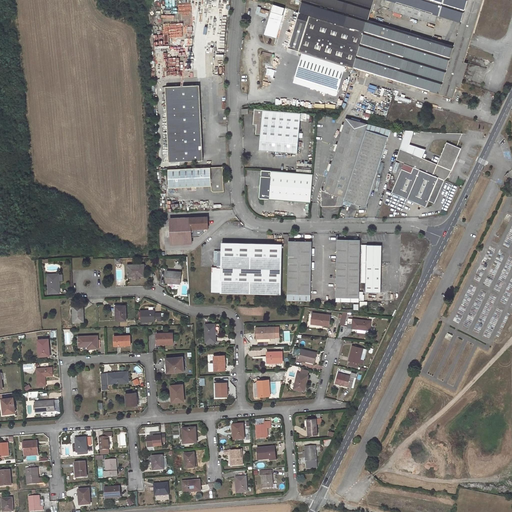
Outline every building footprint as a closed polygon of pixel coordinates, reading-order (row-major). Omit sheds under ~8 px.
[(302,0),(299,12),(332,22),(364,32),(353,68),(453,98),(483,0),(302,0)] [(271,11),(264,34),(273,37),(280,14),(271,11)] [(332,22),(299,12),(288,48),(321,58),(332,22)] [(332,22),(321,58),(353,68),(364,32),(332,22)] [(203,160),(200,85),(166,86),(166,93),(163,93),(164,99),(167,99),(170,162),(181,161),(181,164),(185,164),(185,161),(203,160)] [(301,113),(254,109),(253,124),(256,124),(255,134),(261,134),(260,149),(298,153),(299,138),(302,138),(303,133),(299,133),(301,113)] [(344,201),(368,124),(345,118),(321,194),(321,206),(343,206),(344,201)] [(368,124),(344,201),(359,205),(359,207),(362,206),(362,207),(369,206),(368,202),(391,130),(368,124)] [(451,174),(462,148),(447,142),(438,164),(413,153),(407,151),(409,146),(414,131),(406,130),(397,159),(414,167),(420,169),(445,180),(447,179),(448,178),(451,175),(451,174)] [(169,187),(212,186),(212,190),(213,192),(224,191),(224,187),(222,186),(222,184),(224,182),(223,166),(168,169),(169,187)] [(408,198),(420,169),(414,167),(402,196),(408,198)] [(420,169),(408,198),(426,207),(429,201),(435,203),(445,180),(420,169)] [(313,174),(262,170),(259,197),(261,198),(311,203),(313,174)] [(209,217),(171,219),(173,244),(193,243),(193,237),(202,237),(210,229),(209,217)] [(338,239),(336,297),(359,298),(361,240),(338,239)] [(311,295),(312,241),(289,241),(288,294),(311,295)] [(217,266),(217,267),(215,267),(212,267),(212,293),(282,294),(283,244),(222,243),(222,251),(215,251),(215,266),(217,266)] [(382,245),(363,244),(362,291),(381,292),(382,245)] [(144,265),(128,265),(128,276),(134,276),(139,276),(145,276),(144,265)] [(167,271),(167,283),(174,283),(180,284),(181,272),(167,271)] [(59,273),(48,274),(49,293),(60,292),(59,280),(59,274),(59,273)] [(126,305),(116,306),(116,312),(117,312),(117,320),(127,320),(126,305)] [(83,306),(73,306),(74,322),(84,321),(83,306)] [(155,310),(140,311),(141,321),(155,321),(155,319),(155,312),(155,310)] [(312,313),(311,324),(329,326),(330,315),(312,313)] [(349,318),(348,327),(358,329),(370,330),(371,321),(349,318)] [(215,324),(205,324),(206,342),(208,342),(214,342),(216,342),(216,334),(215,334),(215,324)] [(279,327),(256,327),(257,338),(275,338),(275,337),(279,337),(279,327)] [(173,333),(156,333),(157,344),(174,344),(173,333)] [(130,335),(114,336),(115,346),(131,345),(130,335)] [(98,336),(79,336),(79,347),(88,346),(92,346),(92,348),(98,348),(98,336)] [(49,339),(38,339),(39,356),(50,355),(49,339)] [(364,360),(360,360),(363,348),(353,345),(349,361),(351,361),(359,363),(363,364),(364,360)] [(300,356),(299,359),(314,363),(317,353),(298,348),(296,355),(300,356)] [(282,351),(267,352),(267,362),(283,362),(282,351)] [(225,355),(214,356),(215,361),(210,362),(211,370),(226,370),(225,355)] [(183,357),(166,358),(167,364),(168,364),(169,372),(184,371),(183,357)] [(46,385),(45,376),(53,375),(52,367),(37,368),(38,386),(46,385)] [(127,371),(120,372),(120,373),(112,374),(112,373),(108,373),(109,383),(128,382),(127,371)] [(298,373),(294,389),(304,391),(306,384),(308,375),(300,373),(298,373)] [(338,373),(336,383),(352,388),(355,377),(338,373)] [(269,380),(258,381),(258,382),(256,382),(254,384),(255,397),(270,396),(269,380)] [(227,382),(216,383),(217,396),(228,395),(227,382)] [(183,384),(171,385),(172,402),(184,401),(183,384)] [(137,392),(126,393),(127,406),(137,405),(137,392)] [(13,397),(2,399),(3,407),(5,407),(6,413),(15,412),(13,397)] [(54,400),(35,402),(36,411),(49,410),(49,408),(54,407),(54,400)] [(317,418),(307,419),(309,436),(318,435),(317,418)] [(268,433),(267,428),(271,428),(271,421),(264,422),(264,424),(256,425),(257,438),(267,437),(267,433),(268,433)] [(243,424),(232,425),(234,440),(244,439),(243,424)] [(195,443),(194,433),(196,433),(196,428),(182,429),(184,444),(195,443)] [(109,449),(108,436),(112,436),(112,432),(104,433),(104,437),(99,437),(100,450),(101,450),(109,449)] [(150,436),(146,437),(147,447),(162,446),(162,442),(166,442),(165,434),(161,434),(161,436),(153,436),(150,436)] [(87,438),(76,439),(77,452),(88,451),(87,438)] [(36,441),(24,442),(25,456),(38,455),(36,441)] [(8,443),(0,443),(0,456),(9,456),(8,443)] [(306,457),(306,461),(317,460),(316,446),(305,447),(305,454),(306,454),(306,457)] [(271,447),(257,448),(258,458),(270,457),(270,458),(270,460),(276,460),(275,450),(272,450),(271,447)] [(242,449),(224,450),(224,455),(231,455),(232,465),(243,464),(242,449)] [(194,453),(184,454),(185,468),(196,467),(195,458),(194,453)] [(163,455),(152,456),(152,457),(153,464),(153,470),(164,469),(163,455)] [(116,459),(105,460),(106,472),(105,472),(105,476),(117,475),(116,459)] [(85,462),(75,462),(76,477),(87,476),(85,462)] [(38,467),(26,468),(28,484),(41,483),(41,478),(39,478),(38,467)] [(10,470),(0,470),(0,475),(1,486),(11,485),(10,470)] [(272,471),(262,472),(262,475),(261,475),(263,488),(273,488),(272,484),(273,484),(272,471)] [(246,476),(235,477),(236,485),(238,485),(238,493),(247,492),(246,476)] [(200,480),(182,481),(184,492),(201,491),(200,480)] [(168,482),(154,484),(155,495),(169,494),(168,482)] [(120,486),(105,487),(106,498),(121,497),(120,486)] [(90,489),(79,489),(80,505),(91,504),(90,489)] [(40,495),(29,496),(30,511),(44,510),(43,506),(40,506),(40,502),(41,502),(40,500),(40,495)] [(13,497),(2,498),(3,511),(14,511),(13,497)]
